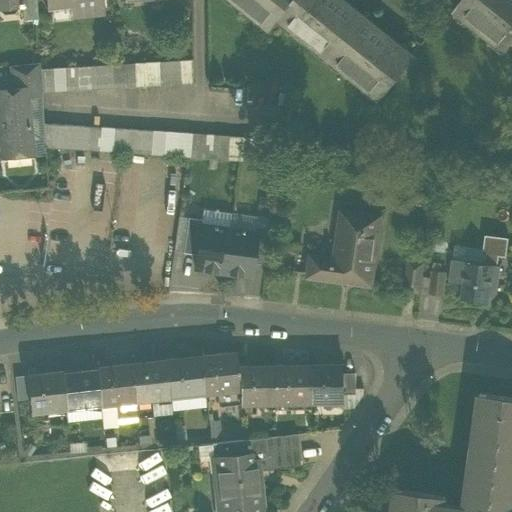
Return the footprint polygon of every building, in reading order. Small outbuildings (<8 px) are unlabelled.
[(21,0),(22,4),(24,21),(36,20),(35,0),(21,0)] [(69,0),(65,0),(50,2),(52,20),(71,18),(70,8),(69,0)] [(232,0),(270,30),(279,20),(278,19),(293,0),(232,0)] [(293,0),(278,19),(279,20),(328,60),(360,20),(334,0),(293,0)] [(334,0),(360,20),(364,16),(344,0),(334,0)] [(511,42),(511,0),(460,0),(452,10),(504,52),(511,42)] [(100,4),(70,8),(71,18),(101,15),(100,4)] [(390,37),(364,16),(360,20),(387,42),(390,37)] [(387,42),(360,20),(328,60),(379,101),(414,57),(390,37),(387,42)] [(171,84),(182,84),(180,60),(170,61),(171,84)] [(191,60),(180,60),(182,84),(193,83),(191,60)] [(160,85),(171,84),(170,61),(159,62),(160,85)] [(147,86),(160,85),(159,62),(146,63),(147,86)] [(41,93),(41,92),(40,69),(39,69),(39,63),(13,65),(15,87),(26,86),(28,98),(41,96),(41,93)] [(123,87),(135,86),(135,63),(123,64),(123,87)] [(135,86),(147,86),(146,63),(135,63),(135,86)] [(111,88),(123,87),(123,64),(119,64),(111,65),(111,88)] [(88,89),(100,89),(99,65),(87,66),(88,89)] [(100,89),(111,88),(111,65),(99,65),(100,89)] [(76,90),(88,89),(87,66),(76,67),(76,90)] [(64,91),(76,90),(76,67),(64,68),(64,91)] [(41,92),(53,92),(52,68),(40,69),(41,92)] [(53,92),(64,91),(64,68),(52,68),(53,92)] [(0,129),(3,159),(5,159),(5,153),(29,151),(30,157),(32,156),(29,124),(31,124),(28,98),(26,86),(15,87),(15,92),(0,93),(0,129)] [(29,124),(32,156),(44,156),(43,147),(42,123),(41,96),(28,98),(31,124),(29,124)] [(44,147),(59,148),(61,124),(59,124),(42,123),(43,147),(44,147)] [(59,148),(72,149),(74,125),(61,124),(59,148)] [(80,150),(85,150),(87,126),(82,126),(74,125),(72,149),(80,150)] [(85,150),(98,151),(100,127),(87,126),(85,150)] [(98,151),(111,152),(113,128),(100,127),(98,151)] [(111,152),(124,153),(126,129),(113,128),(111,152)] [(124,153),(137,154),(139,130),(126,129),(124,153)] [(137,154),(150,154),(152,130),(139,130),(137,154)] [(150,154),(163,155),(165,131),(152,130),(150,154)] [(163,155),(176,156),(177,132),(165,131),(163,155)] [(191,133),(177,132),(176,156),(189,157),(191,133)] [(202,158),(216,159),(218,135),(203,134),(202,158)] [(216,159),(228,160),(230,136),(218,135),(216,159)] [(228,160),(241,160),(243,137),(230,136),(228,160)] [(241,160),(254,161),(256,137),(243,137),(241,160)] [(254,161),(266,162),(268,138),(265,138),(256,137),(254,161)] [(282,139),(268,138),(266,162),(279,163),(282,139)] [(5,153),(5,159),(30,157),(29,151),(5,153)] [(260,197),(258,211),(272,213),(274,198),(260,197)] [(202,219),(202,225),(200,225),(196,255),(194,269),(222,273),(228,229),(230,213),(203,209),(201,219),(202,219)] [(307,277),(372,286),(381,216),(341,210),(334,259),(310,255),(307,277)] [(230,213),(228,229),(254,233),(255,227),(270,229),(271,219),(230,213)] [(183,253),(187,217),(177,216),(173,252),(183,253)] [(183,253),(196,255),(200,225),(202,225),(202,219),(201,219),(187,217),(183,253)] [(251,263),(265,265),(270,229),(255,227),(254,233),(255,233),(251,263)] [(254,233),(228,229),(222,273),(249,277),(251,263),(255,233),(254,233)] [(487,254),(485,264),(498,266),(499,256),(506,257),(509,238),(485,235),(483,249),(483,254),(487,254)] [(483,254),(483,249),(455,245),(453,260),(460,261),(466,261),(485,264),(487,254),(483,254)] [(450,279),(457,280),(460,261),(453,260),(450,279)] [(404,291),(419,293),(419,291),(422,276),(423,263),(408,261),(404,291)] [(457,280),(463,281),(466,261),(460,261),(457,280)] [(485,264),(466,261),(463,281),(461,299),(489,302),(491,288),(497,289),(500,266),(498,266),(485,264)] [(429,294),(442,296),(445,272),(433,270),(432,278),(430,292),(429,294)] [(430,292),(432,278),(422,276),(419,291),(430,292)] [(204,393),(238,389),(237,367),(235,353),(200,357),(204,393)] [(169,397),(204,393),(200,357),(166,361),(169,397)] [(135,400),(169,397),(166,361),(131,364),(135,401),(135,400)] [(115,403),(135,401),(131,364),(96,368),(100,404),(115,403)] [(343,365),(308,366),(309,402),(344,401),(344,395),(344,373),(343,365)] [(238,404),(274,403),(274,366),(237,367),(238,389),(238,404)] [(274,403),(309,402),(308,366),(274,366),(274,403)] [(65,408),(100,404),(96,368),(61,372),(65,408)] [(30,412),(65,408),(61,372),(26,376),(29,399),(30,412)] [(344,373),(344,395),(356,395),(356,373),(344,373)] [(14,377),(17,400),(29,399),(26,376),(14,377)] [(511,511),(511,398),(481,394),(465,508),(464,511),(511,511)] [(137,418),(135,400),(135,401),(115,403),(117,420),(137,418)] [(268,463),(268,469),(300,466),(297,434),(241,440),(242,453),(244,466),(256,465),(268,463)] [(211,443),(213,456),(242,453),(241,440),(211,443)] [(218,511),(261,511),(257,471),(256,465),(244,466),(242,453),(213,456),(218,511)] [(439,511),(440,505),(441,496),(396,490),(393,511),(439,511)]
